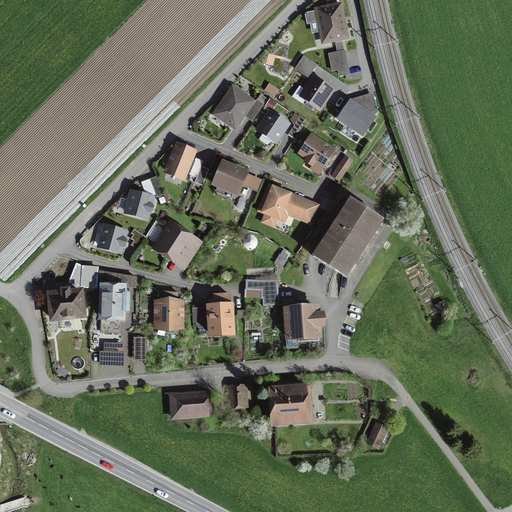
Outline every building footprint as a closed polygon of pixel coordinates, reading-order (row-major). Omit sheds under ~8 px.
[(318,11),(324,42),(346,37),(345,34),(348,33),(346,23),(343,23),(340,6),(318,11)] [(329,55),(333,71),(338,69),(340,76),(348,74),(344,52),(329,55)] [(316,65),(304,56),(295,69),(308,78),(316,65)] [(320,82),(319,83),(314,79),(302,96),(320,108),(331,91),(326,88),(327,86),(326,83),(323,81),(320,82)] [(235,127),(252,102),(233,90),(216,114),(235,127)] [(257,100),(246,117),(252,121),(263,104),(257,100)] [(363,135),(374,118),(351,103),(339,119),(363,135)] [(260,138),(260,140),(267,144),(268,144),(272,139),(276,141),(287,125),(282,121),(283,120),(282,117),(280,115),(277,116),(276,117),(271,114),(259,130),(264,133),(260,138)] [(305,161),(313,166),(315,163),(322,168),(333,151),(311,137),(300,153),(307,158),(305,161)] [(177,146),(167,172),(183,178),(194,153),(177,146)] [(238,195),(247,173),(223,163),(214,185),(238,195)] [(202,186),(209,170),(201,167),(195,183),(202,186)] [(160,199),(164,197),(163,195),(164,195),(157,177),(150,179),(157,198),(159,197),(160,199)] [(316,207),(270,187),(260,210),(283,220),(286,213),(309,222),(316,207)] [(149,212),(152,211),(153,208),(152,205),(150,205),(152,199),(132,193),(127,212),(146,218),(148,212),(149,212)] [(351,200),(314,257),(346,277),(383,220),(351,200)] [(188,247),(196,252),(201,245),(171,225),(158,245),(167,251),(166,254),(178,263),(188,247)] [(125,245),(126,242),(125,239),(123,239),(125,233),(106,227),(100,246),(119,252),(121,246),(123,246),(125,245)] [(132,245),(138,249),(146,237),(134,229),(131,233),(134,235),(131,239),(134,241),(132,245)] [(96,288),(98,269),(83,268),(81,287),(96,288)] [(103,288),(101,332),(120,332),(123,288),(126,288),(126,276),(100,271),(99,287),(103,288)] [(247,281),(246,289),(262,290),(262,297),(263,297),(264,305),(278,304),(277,281),(247,281)] [(73,318),(73,317),(83,316),(81,292),(69,293),(69,289),(61,290),(61,294),(50,295),(52,319),(63,318),(63,319),(73,318)] [(211,334),(232,333),(230,295),(214,296),(214,302),(209,302),(211,334)] [(298,301),(284,302),(285,317),(287,317),(288,338),(286,341),(287,349),(299,348),(298,342),(309,341),(309,340),(319,339),(318,325),(324,325),(323,314),(317,315),(317,309),(299,310),(298,301)] [(158,303),(158,327),(165,327),(165,331),(169,331),(173,331),(173,327),(180,327),(180,303),(158,303)] [(193,305),(194,321),(208,321),(207,304),(193,305)] [(135,339),(135,358),(145,358),(145,339),(135,339)] [(101,352),(100,362),(123,363),(124,353),(101,352)] [(312,420),(310,388),(290,389),(289,380),(272,381),(275,422),(312,420)] [(230,386),(231,405),(246,404),(244,385),(230,386)] [(175,416),(213,413),(212,395),(173,398),(175,416)] [(387,429),(377,424),(368,443),(378,448),(387,429)]
